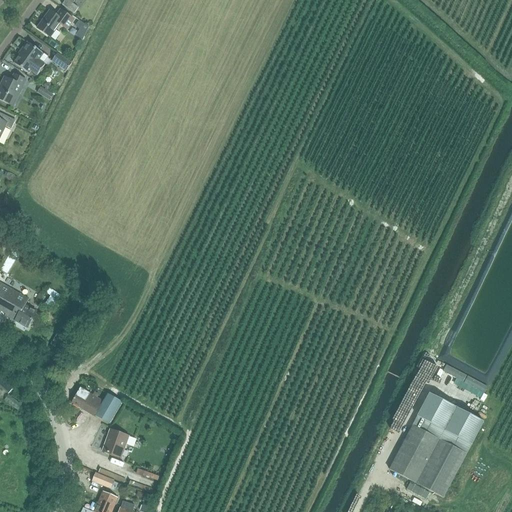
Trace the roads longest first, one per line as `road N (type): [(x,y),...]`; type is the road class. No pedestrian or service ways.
road 1 (residential): [(50,411),(124,298),(124,272),(99,234),(99,215)]
road 2 (residential): [(99,215),(181,38)]
